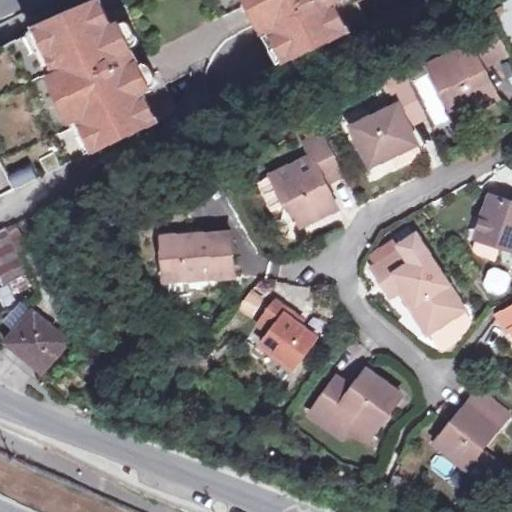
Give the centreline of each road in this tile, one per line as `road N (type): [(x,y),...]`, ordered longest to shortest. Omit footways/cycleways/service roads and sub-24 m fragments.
road 1 (residential): [(511,138),(379,208),(349,254),(345,276),(354,302),(444,379)]
road 2 (tertiary): [(0,404),(272,511)]
